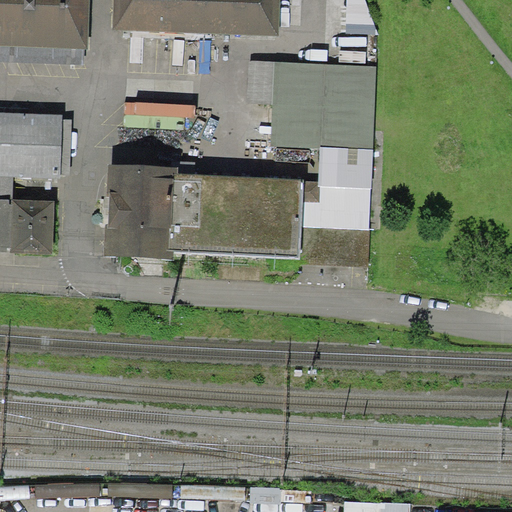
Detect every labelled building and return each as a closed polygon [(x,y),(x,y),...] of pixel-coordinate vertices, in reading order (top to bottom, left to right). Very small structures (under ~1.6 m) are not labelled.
[(0,0),(0,62),(82,65),(82,52),(86,52),(87,0),(0,0)] [(112,0),(111,34),(277,38),(278,0),(112,0)] [(373,151),(376,68),(249,63),(247,106),(273,107),(272,147),(373,151)] [(0,201),(11,202),(13,202),(13,181),(61,182),(61,177),(71,177),(72,121),(62,121),(62,116),(0,115),(0,201)] [(302,204),(303,184),(178,178),(178,171),(108,168),(104,261),(174,264),(174,258),(299,263),(301,226),(302,204)] [(302,204),(301,226),(369,229),(371,188),(320,185),(319,204),(302,204)] [(11,202),(0,201),(0,254),(10,254),(11,202)] [(13,202),(11,202),(10,254),(10,256),(52,257),(53,202),(13,202)] [(369,229),(301,226),(299,263),(299,266),(368,268),(369,229)]
